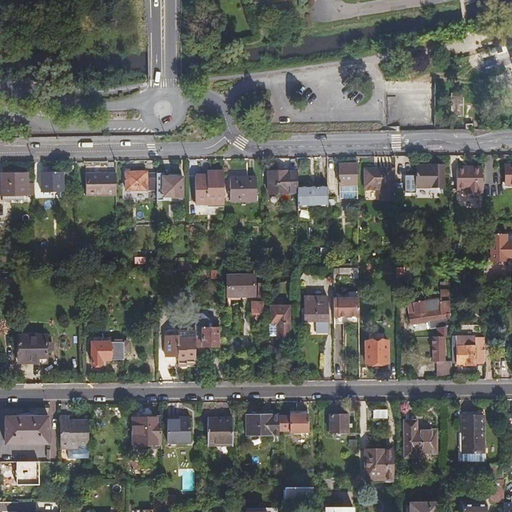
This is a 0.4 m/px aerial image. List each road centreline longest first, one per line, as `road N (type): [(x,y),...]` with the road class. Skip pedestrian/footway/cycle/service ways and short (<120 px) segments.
road 1 (residential): [(511,389),(0,394)]
road 2 (tertiary): [(229,132),(263,148),(511,137)]
road 3 (residential): [(229,132),(200,148),(0,149)]
road 4 (secondary): [(0,110),(69,125),(153,122)]
road 5 (secondary): [(151,100),(81,106),(46,91),(0,88)]
